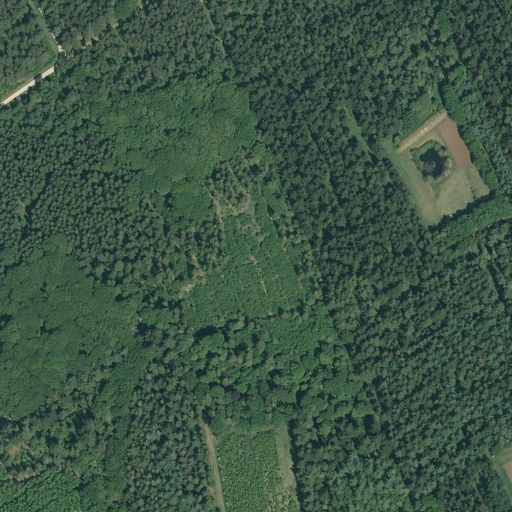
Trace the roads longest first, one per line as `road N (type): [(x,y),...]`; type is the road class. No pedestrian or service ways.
road 1 (track): [(417,511),(342,338),(245,396),(198,401)]
road 2 (track): [(207,436),(181,333),(166,326),(151,327),(0,415)]
road 3 (track): [(0,241),(74,372)]
road 4 (track): [(0,106),(70,55),(40,0)]
